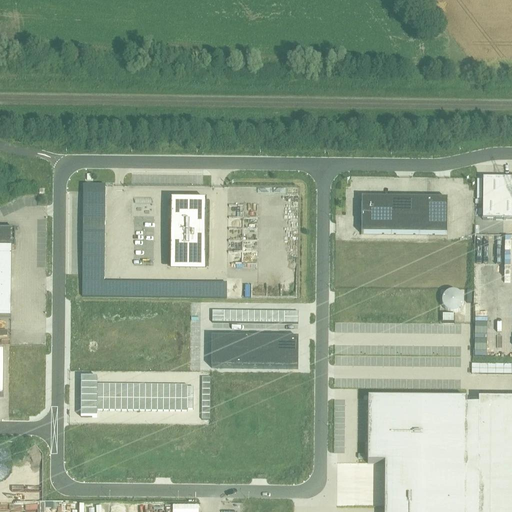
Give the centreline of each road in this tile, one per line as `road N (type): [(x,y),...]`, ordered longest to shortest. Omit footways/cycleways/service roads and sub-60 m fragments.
road 1 (unclassified): [(58,429),(60,480),(85,492),(314,491),(321,478),(326,165)]
road 2 (unclassified): [(326,165),(72,166),(62,185),(58,429)]
road 3 (unclassified): [(511,156),(452,166),(326,165)]
